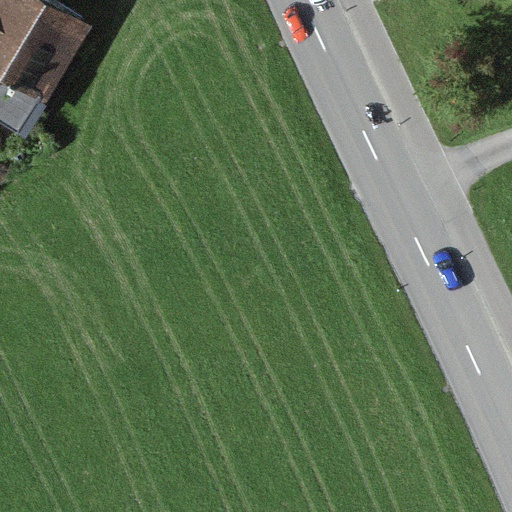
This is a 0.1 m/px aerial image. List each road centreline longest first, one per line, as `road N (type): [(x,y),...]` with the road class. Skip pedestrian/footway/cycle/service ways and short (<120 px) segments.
road 1 (primary): [(305,0),(511,441)]
road 2 (track): [(511,146),(400,197)]
